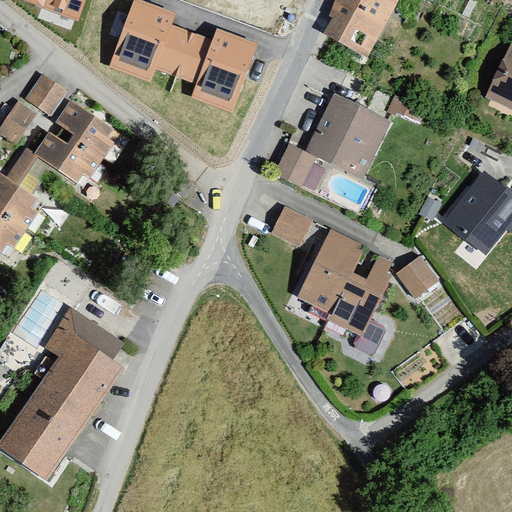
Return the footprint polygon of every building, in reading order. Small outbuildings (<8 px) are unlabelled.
[(85,0),(20,0),(78,21),(85,0)] [(176,13),(140,0),(134,0),(110,67),(151,83),(156,69),(196,84),(191,98),(232,114),(258,44),(217,28),(213,40),(172,24),(176,13)] [(399,0),(334,0),(326,17),(332,20),(322,37),(366,61),(399,0)] [(511,51),(486,108),(511,120),(511,51)] [(68,93),(40,74),(23,99),(51,118),(68,93)] [(324,159),(366,179),(393,123),(337,96),(309,154),(291,145),(275,177),(307,192),(324,159)] [(121,134),(74,104),(62,124),(78,134),(70,146),(50,133),(36,154),(31,150),(10,182),(0,176),(0,257),(10,264),(48,205),(34,196),(52,168),(86,189),(121,134)] [(0,133),(0,135),(15,145),(36,115),(20,104),(0,133)] [(448,226),(488,256),(507,231),(511,234),(511,194),(486,175),(448,226)] [(284,211),(272,237),(305,251),(316,224),(284,211)] [(366,246),(333,230),(299,299),(331,314),(327,321),(361,338),(395,268),(378,260),(368,281),(352,274),(366,246)] [(397,276),(417,302),(441,284),(421,258),(397,276)] [(124,347),(70,309),(44,346),(60,357),(0,442),(0,446),(49,480),(127,368),(115,360),(124,347)]
